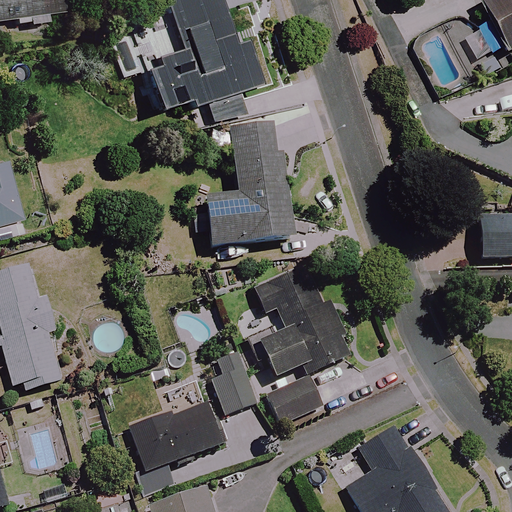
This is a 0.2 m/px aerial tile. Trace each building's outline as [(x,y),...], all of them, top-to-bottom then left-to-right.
[(45,18),(69,15),(67,0),(0,0),(0,24),(15,23),(15,28),(46,25),(45,18)] [(131,22),(158,114),(187,105),(194,130),(209,125),(210,129),(244,118),(237,95),(261,88),(247,40),(233,44),(219,0),(163,0),(164,1),(141,8),(144,18),(131,22)] [(511,54),(511,0),(491,0),(478,8),(506,58),(511,54)] [(275,149),(273,131),(202,141),(207,178),(230,174),(234,200),(205,204),(207,217),(193,219),(196,237),(208,235),(210,254),(295,242),(282,148),(275,149)] [(0,165),(0,227),(22,221),(6,164),(0,165)] [(511,220),(479,222),(480,264),(511,263),(511,220)] [(40,308),(29,271),(0,278),(0,351),(1,351),(12,391),(21,388),(24,396),(65,385),(50,332),(53,331),(46,306),(40,308)] [(270,333),(248,342),(258,367),(266,364),(274,383),(302,372),(305,378),(349,360),(329,309),(322,312),(306,272),(255,292),(266,319),(276,315),(284,336),(274,340),(270,333)] [(254,409),(236,357),(207,367),(225,419),(254,409)] [(319,410),(308,382),(268,398),(279,426),(319,410)] [(224,449),(209,408),(173,420),(172,418),(129,433),(145,477),(224,449)] [(402,428),(362,452),(373,471),(341,490),(354,511),(445,511),(436,496),(442,493),(402,428)] [(0,477),(0,510),(9,507),(0,477)] [(67,502),(63,488),(42,493),(45,507),(67,502)] [(149,511),(217,511),(211,492),(149,511)]
